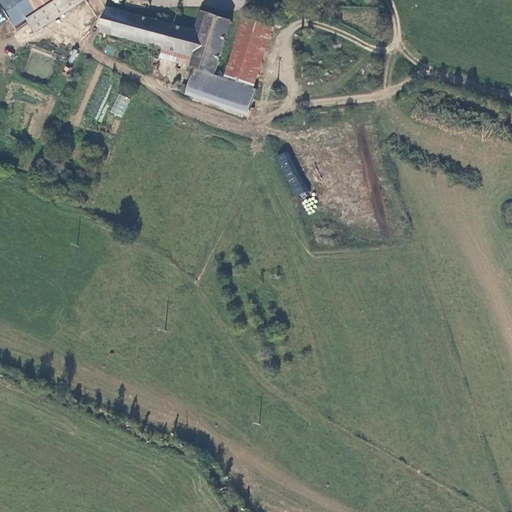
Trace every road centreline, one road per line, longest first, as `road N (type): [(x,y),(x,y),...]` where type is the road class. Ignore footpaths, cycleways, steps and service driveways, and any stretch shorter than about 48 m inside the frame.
road 1 (track): [(511,97),(428,70),(397,86),(305,102),(255,123),(207,121),(67,28),(95,0)]
road 2 (track): [(278,113),(286,33),(303,22),(379,50),(397,40),(428,70)]
